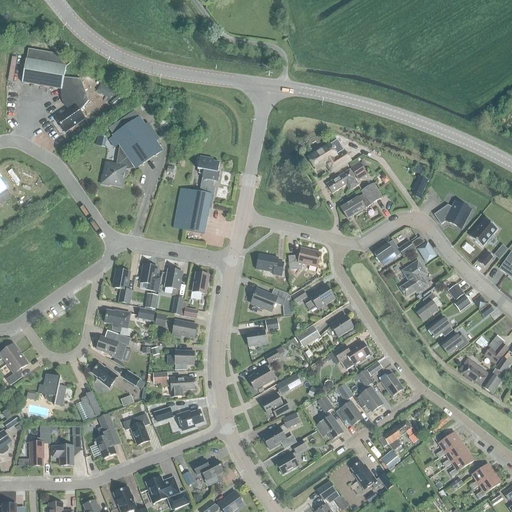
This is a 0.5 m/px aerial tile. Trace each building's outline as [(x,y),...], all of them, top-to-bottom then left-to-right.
[(88,101),(80,80),(64,78),(66,66),(65,66),(58,55),(28,49),(26,60),(26,59),(22,83),(61,90),(61,96),(62,101),(65,106),(69,110),(75,106),(80,112),(88,101)] [(85,119),(80,112),(75,106),(69,110),(56,119),(65,133),(85,119)] [(108,129),(113,136),(112,136),(127,158),(116,166),(106,164),(104,176),(102,176),(101,184),(109,186),(109,184),(121,186),(124,172),(133,166),(135,169),(162,151),(139,118),(138,118),(134,112),(108,129)] [(329,145),(308,158),(316,171),(326,164),(331,173),(350,161),(345,152),(337,157),(329,145)] [(173,229),(203,235),(209,203),(211,204),(214,189),(212,189),(213,181),(217,182),(219,174),(217,174),(219,163),(208,161),(209,159),(200,157),(197,170),(203,171),(201,179),(198,193),(180,190),(173,229)] [(351,170),(357,179),(365,173),(359,164),(351,170)] [(326,185),(332,194),(346,185),(350,191),(358,186),(355,180),(355,179),(350,170),(326,185)] [(386,176),(381,180),(384,185),(389,181),(386,176)] [(418,177),(412,191),(422,195),(428,181),(418,177)] [(371,205),(382,198),(373,185),(362,192),(364,195),(358,198),(340,209),(348,220),(365,209),(371,205)] [(439,212),(434,215),(441,225),(446,221),(461,229),(471,211),(469,210),(469,209),(463,205),(462,207),(455,203),(452,208),(447,206),(441,210),(442,211),(440,213),(439,212)] [(498,230),(486,219),(470,237),(482,248),(498,230)] [(388,244),(374,253),(380,263),(382,262),(384,266),(401,254),(403,257),(414,250),(409,242),(399,250),(393,241),(388,244)] [(433,252),(428,243),(418,250),(423,258),(433,252)] [(502,245),(493,256),(499,260),(508,250),(502,245)] [(301,249),(299,256),(288,257),(289,271),(302,270),(303,265),(317,268),(321,254),(301,249)] [(493,258),(488,253),(479,264),(484,268),(493,258)] [(499,270),(511,278),(511,254),(511,253),(499,270)] [(273,275),(281,277),(284,263),(277,262),(278,259),(259,255),(256,270),(273,273),(273,275)] [(409,282),(400,288),(406,298),(415,293),(416,294),(428,287),(419,274),(424,271),(418,261),(405,269),(410,275),(406,278),(409,282)] [(140,283),(148,285),(147,291),(152,292),(153,286),(157,268),(144,266),(140,283)] [(165,288),(173,289),(172,296),(177,297),(178,290),(182,273),(169,270),(165,288)] [(121,290),(120,296),(125,297),(123,304),(130,305),(132,292),(126,291),(129,273),(117,271),(113,288),(121,290)] [(192,292),(206,295),(209,276),(196,273),(192,292)] [(318,311),(335,300),(325,285),(309,296),(312,301),(305,305),(310,312),(316,308),(318,311)] [(448,292),(455,302),(464,295),(457,285),(448,292)] [(275,303),(283,307),(287,295),(274,289),(271,296),(257,290),(251,305),(271,313),(275,303)] [(291,299),(295,305),(307,298),(303,291),(291,299)] [(415,313),(423,322),(438,310),(431,302),(435,298),(432,294),(422,301),(425,305),(415,313)] [(147,295),(144,309),(155,310),(157,297),(147,295)] [(287,295),(283,307),(291,306),(290,296),(287,295)] [(471,305),(464,296),(453,304),(460,313),(471,305)] [(171,315),(180,316),(183,300),(174,298),(171,315)] [(484,319),(494,311),(489,305),(479,312),(484,319)] [(137,320),(153,323),(155,312),(139,309),(137,320)] [(185,309),(183,318),(196,320),(198,311),(185,309)] [(112,325),(112,329),(112,331),(114,333),(121,334),(122,328),(127,329),(130,314),(115,311),(115,313),(107,311),(105,323),(112,325)] [(165,328),(167,317),(157,315),(155,326),(165,328)] [(331,326),(338,337),(353,328),(346,317),(331,326)] [(451,327),(443,318),(428,329),(435,339),(442,334),(444,338),(453,331),(450,327),(451,327)] [(265,322),(267,333),(279,331),(277,320),(265,322)] [(181,336),(194,339),(197,326),(175,321),(172,337),(180,338),(181,336)] [(296,338),(303,349),(320,338),(313,327),(296,338)] [(248,347),(266,344),(264,331),(246,334),(248,347)] [(458,353),(469,345),(462,336),(459,338),(456,334),(441,346),(448,356),(456,350),(458,353)] [(131,339),(117,335),(115,342),(101,338),(96,350),(113,356),(112,358),(121,361),(126,347),(128,348),(131,339)] [(333,353),(340,363),(345,371),(370,354),(363,343),(349,352),(345,345),(333,353)] [(484,356),(495,365),(508,349),(502,344),(495,352),(491,348),(484,356)] [(0,360),(2,359),(6,365),(21,355),(14,345),(3,352),(0,347),(0,360)] [(157,348),(151,350),(153,356),(159,355),(157,348)] [(194,366),(194,352),(175,351),(175,365),(176,365),(176,369),(174,369),(174,370),(187,371),(187,365),(194,366)] [(265,357),(269,364),(280,358),(276,351),(265,357)] [(28,365),(21,355),(6,365),(13,375),(6,380),(10,386),(22,378),(17,372),(28,365)] [(462,374),(480,387),(489,375),(467,359),(459,371),(462,373),(462,374)] [(483,388),(492,395),(501,383),(502,383),(505,379),(504,375),(503,374),(510,364),(503,359),(483,388)] [(367,371),(371,377),(382,369),(378,363),(367,371)] [(97,380),(109,389),(118,377),(106,368),(105,369),(99,364),(91,374),(98,379),(97,380)] [(262,387),(274,381),(266,367),(254,374),(255,375),(248,379),(254,390),(257,389),(261,386),(262,387)] [(374,383),(365,371),(357,377),(359,380),(366,389),(374,383)] [(123,380),(135,388),(141,380),(128,372),(123,380)] [(381,383),(391,398),(403,389),(392,374),(381,383)] [(276,387),(281,396),(301,384),(296,375),(276,387)] [(46,398),(48,402),(55,403),(54,406),(55,406),(55,405),(62,407),(66,388),(59,387),(61,378),(60,378),(60,379),(46,376),(44,387),(41,386),(40,385),(38,393),(46,395),(46,398)] [(186,378),(168,379),(168,387),(171,387),(171,393),(172,393),(172,398),(182,397),(182,392),(186,392),(186,391),(195,390),(194,379),(186,379),(186,378)] [(324,383),(324,387),(327,391),(334,387),(331,382),(327,381),(324,383)] [(344,384),(336,391),(345,403),(353,397),(344,384)] [(366,405),(372,413),(383,405),(371,389),(360,396),(356,399),(362,408),(366,405)] [(101,415),(92,393),(86,395),(87,397),(81,400),(90,420),(101,415)] [(261,403),(267,415),(274,411),(278,417),(290,410),(285,402),(282,404),(276,394),(261,403)] [(333,409),(324,397),(317,403),(325,415),(333,409)] [(363,419),(351,402),(336,413),(343,423),(347,420),(352,427),(363,419)] [(153,413),(157,424),(173,419),(170,408),(153,413)] [(177,416),(182,432),(195,428),(194,426),(203,423),(200,411),(190,414),(189,412),(177,416)] [(21,412),(17,415),(21,422),(26,419),(21,412)] [(283,420),(287,429),(299,424),(296,414),(283,420)] [(102,438),(95,441),(103,460),(116,455),(113,447),(120,445),(108,415),(98,419),(102,429),(98,430),(100,436),(101,435),(102,438)] [(150,425),(146,415),(123,424),(126,431),(130,430),(137,446),(150,441),(144,427),(150,425)] [(2,424),(8,432),(20,423),(14,416),(2,424)] [(327,433),(332,441),(343,433),(331,416),(315,427),(322,437),(327,433)] [(416,433),(406,420),(379,440),(384,447),(388,444),(389,445),(393,451),(401,445),(397,440),(408,431),(412,436),(409,439),(413,444),(422,437),(418,432),(416,433)] [(435,425),(430,430),(433,434),(439,430),(435,425)] [(262,437),(269,450),(286,441),(279,428),(262,437)] [(0,456),(2,456),(8,452),(9,450),(6,446),(11,443),(3,431),(0,433),(0,456)] [(462,443),(454,433),(438,444),(442,451),(436,455),(439,459),(445,455),(462,443)] [(53,458),(60,458),(60,467),(73,466),(73,452),(81,452),(81,437),(73,437),(73,447),(59,447),(60,448),(53,448),(53,458)] [(291,447),(296,456),(307,449),(302,441),(291,447)] [(31,459),(31,467),(43,467),(43,459),(44,458),(43,443),(29,444),(30,459),(31,459)] [(468,453),(462,443),(445,455),(449,460),(442,464),(445,468),(452,464),(468,453)] [(386,460),(390,466),(399,459),(395,453),(386,460)] [(452,464),(455,469),(449,474),(452,478),(459,473),(458,472),(474,461),(468,453),(452,464)] [(276,463),(283,476),(298,467),(291,454),(276,463)] [(197,476),(202,473),(208,485),(210,485),(216,482),(216,481),(214,477),(223,472),(217,461),(205,467),(202,462),(192,466),(197,476)] [(361,463),(351,470),(354,474),(353,475),(365,491),(373,485),(376,489),(383,484),(388,491),(395,486),(386,474),(377,482),(365,466),(364,467),(361,463)] [(495,475),(488,464),(472,475),(476,482),(470,486),(473,490),(479,486),(495,475)] [(183,476),(186,483),(193,480),(190,473),(183,476)] [(479,486),(482,491),(476,495),(479,500),(486,495),(485,494),(501,484),(495,475),(479,486)] [(150,493),(149,494),(153,504),(169,498),(173,509),(190,503),(185,492),(180,494),(173,478),(163,482),(161,478),(146,483),(150,493)] [(459,479),(451,484),(454,489),(462,484),(459,479)] [(317,493),(323,503),(337,494),(330,484),(317,493)] [(113,494),(120,511),(130,511),(134,511),(147,511),(146,509),(138,511),(137,511),(128,488),(113,494)] [(442,491),(438,494),(442,500),(447,498),(442,491)] [(225,500),(218,505),(215,507),(211,502),(199,511),(200,511),(214,511),(220,508),(223,511),(230,511),(232,511),(235,511),(244,505),(235,493),(225,500)] [(101,511),(99,506),(98,507),(96,501),(83,506),(86,511),(84,511),(101,511)]
